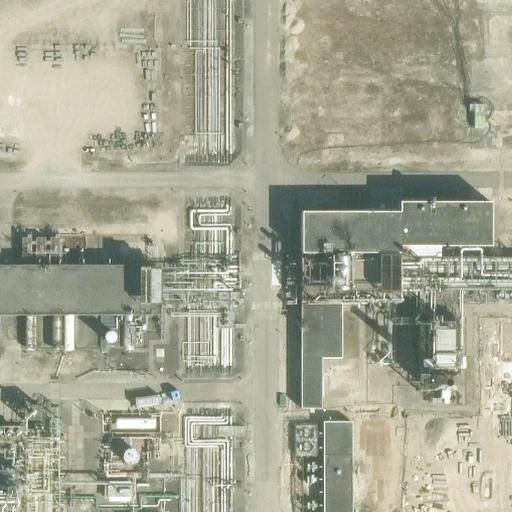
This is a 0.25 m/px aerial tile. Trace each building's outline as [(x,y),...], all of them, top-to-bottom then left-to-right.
[(455,54),(446,0),(348,0),(346,0),(329,33),(324,33),(327,51),(318,56),(328,62),(330,73),(337,72),(342,107),(365,103),(367,107),(383,115),(390,102),(425,96),(437,115),(436,115),(450,122),(460,121),(478,86),(458,55),(455,54)] [(489,246),(489,203),(398,203),(398,212),(299,213),(300,253),(398,254),(398,246),(489,246)] [(320,409),(320,377),(320,358),(340,359),(340,306),(300,306),(299,409),(320,409)] [(452,365),(454,330),(434,329),(432,364),(452,365)] [(21,457),(22,425),(0,424),(0,466),(11,467),(11,457),(21,457)] [(322,426),(321,459),(321,511),(350,511),(350,427),(322,426)] [(131,498),(131,486),(106,486),(106,498),(131,498)]
